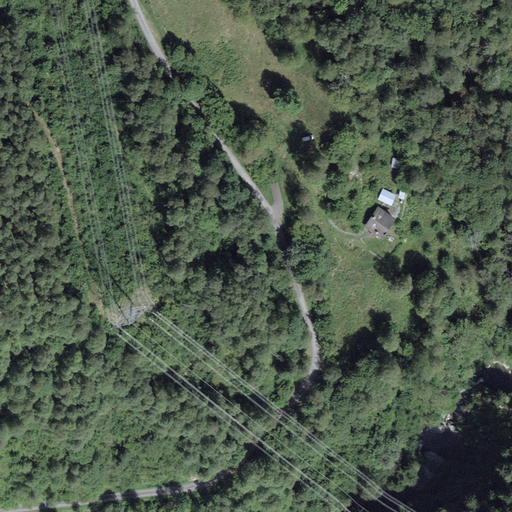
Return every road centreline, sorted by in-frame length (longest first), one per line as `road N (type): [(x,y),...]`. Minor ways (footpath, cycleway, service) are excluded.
road 1 (unclassified): [(9,511),(211,481),(315,372),(312,336),(270,216),(171,76),(136,0)]
road 2 (track): [(94,300),(52,145),(0,58)]
